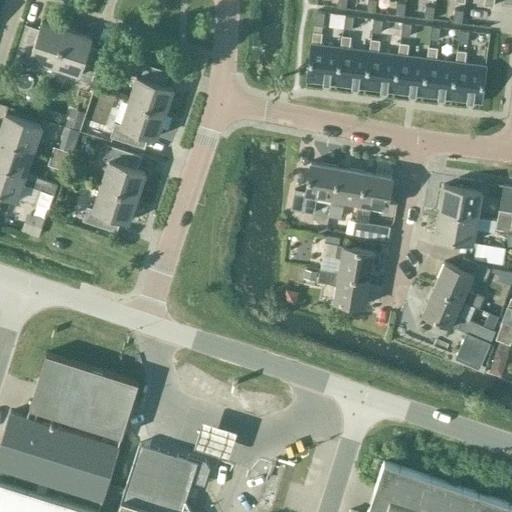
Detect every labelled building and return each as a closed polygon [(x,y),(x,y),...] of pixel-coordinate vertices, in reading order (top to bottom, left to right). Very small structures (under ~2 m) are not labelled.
[(346,0),(337,0),(337,7),(346,8),(346,0)] [(375,0),(366,0),(365,11),(374,12),(375,0)] [(405,2),(396,1),(394,14),(403,15),(405,2)] [(434,6),(425,5),(423,18),(432,19),(434,6)] [(462,10),(453,9),(452,22),(461,23),(462,10)] [(324,12),(315,10),(313,23),(322,25),(324,12)] [(353,15),(344,14),(342,27),(351,28),(353,15)] [(382,19),(373,18),(371,31),(380,32),(382,19)] [(53,65),(65,28),(40,20),(38,28),(30,25),(25,24),(14,58),(27,62),(29,57),(53,65)] [(411,23),(402,22),(400,35),(409,36),(411,23)] [(439,26),(430,25),(429,38),(438,39),(439,26)] [(90,36),(65,28),(53,65),(77,73),(75,78),(89,83),(100,49),(87,44),(90,36)] [(468,30),(459,29),(458,42),(467,43),(468,30)] [(306,79),(336,82),(340,47),(320,44),(321,32),(312,31),(306,79)] [(340,47),(336,82),(365,86),(369,51),(349,48),(350,36),(341,35),(340,47)] [(369,51),(365,86),(393,90),(398,54),(378,52),(379,40),(370,39),(369,51)] [(399,42),(398,54),(393,90),(422,94),(426,58),(406,55),(408,43),(399,42)] [(428,46),(426,58),(422,94),(451,97),(455,62),(435,59),(437,47),(428,46)] [(457,50),(455,62),(451,97),(481,101),(485,65),(464,63),(466,51),(457,50)] [(135,75),(124,107),(161,119),(172,87),(164,84),(168,71),(134,60),(130,74),(135,75)] [(161,119),(124,107),(119,123),(114,122),(109,135),(143,146),(147,134),(156,136),(161,119)] [(4,112),(0,124),(0,138),(32,149),(41,125),(4,112)] [(0,138),(0,164),(24,173),(32,149),(0,138)] [(107,160),(97,191),(134,204),(144,171),(136,168),(141,155),(106,144),(102,158),(107,160)] [(53,146),(50,155),(64,160),(67,150),(53,146)] [(64,160),(50,155),(47,164),(62,168),(64,160)] [(316,194),(331,197),(332,197),(337,165),(310,161),(304,190),(293,188),(290,208),(313,212),(316,194)] [(24,173),(0,164),(0,192),(16,198),(24,173)] [(328,215),(340,217),(343,199),(358,201),(364,170),(337,165),(332,197),(331,197),(328,215)] [(358,201),(352,233),(380,238),(382,224),(367,221),(370,204),(386,207),(391,175),(364,170),(358,201)] [(53,192),(56,183),(56,182),(42,178),(40,187),(53,192)] [(443,184),(438,209),(476,216),(481,190),(443,184)] [(134,204),(97,191),(91,208),(86,206),(81,220),(115,231),(120,218),(128,220),(134,204)] [(476,216),(438,209),(434,235),(472,241),(476,216)] [(511,212),(498,210),(496,219),(511,222),(511,215),(511,212)] [(328,215),(318,214),(316,227),(326,228),(328,215)] [(495,229),(509,232),(511,222),(496,219),(495,229)] [(340,257),(337,271),(368,277),(373,250),(323,241),(321,253),(340,257)] [(504,248),(477,243),(475,259),(501,263),(504,248)] [(432,287),(461,299),(478,307),(483,295),(466,288),(472,273),(485,278),(490,267),(462,255),(457,267),(443,261),(432,287)] [(368,277),(337,271),(319,268),(316,280),(335,284),(332,299),(363,305),(368,277)] [(461,299),(432,287),(421,312),(465,331),(490,342),(494,330),(455,313),(461,299)] [(511,323),(502,320),(499,329),(511,333),(511,323)] [(511,335),(511,333),(499,329),(495,338),(509,343),(511,335)] [(465,331),(454,357),(478,368),(490,342),(465,331)] [(45,352),(28,406),(121,435),(138,380),(45,352)] [(10,411),(8,417),(0,442),(0,511),(96,511),(97,510),(46,494),(49,484),(100,499),(117,445),(10,411)] [(201,415),(192,443),(227,454),(236,426),(201,415)] [(203,466),(186,460),(187,457),(139,442),(117,511),(186,511),(181,502),(187,483),(200,487),(206,470),(203,466)] [(511,511),(511,502),(383,460),(365,511),(356,511),(349,510),(348,511),(511,511)]
